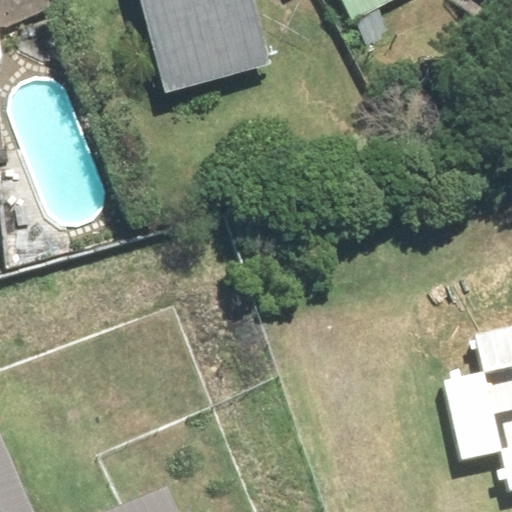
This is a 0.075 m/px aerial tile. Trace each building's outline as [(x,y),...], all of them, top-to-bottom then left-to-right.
[(257,0),(135,0),(164,102),(277,71),(257,0)] [(341,0),(376,60),(406,43),(386,9),(401,0),(341,0)] [(511,0),(483,0),(511,19),(511,0)] [(206,280),(120,310),(132,343),(218,314),(206,280)] [(511,330),(476,339),(484,376),(511,369),(511,330)] [(450,383),(465,457),(497,451),(482,376),(450,383)] [(511,445),(501,449),(509,486),(511,485),(511,445)]
